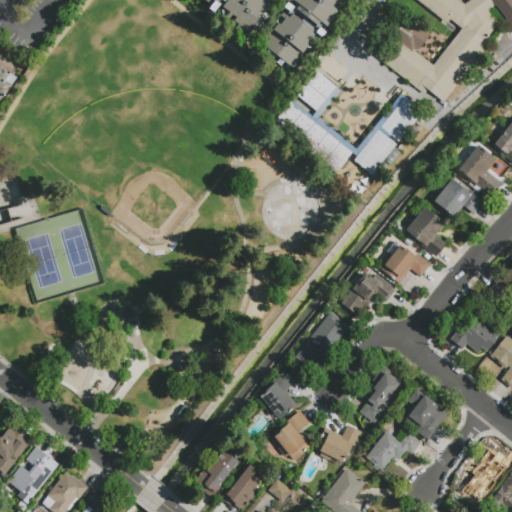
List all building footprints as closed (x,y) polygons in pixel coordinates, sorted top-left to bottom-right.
[(264,0),(268,3),(266,6),(244,33),(241,37),(233,30),(236,26),(231,22),(234,19),(231,16),(227,20),(214,10),(212,13),(206,9),(209,5),(203,0),(264,0)] [(279,66),(264,54),(268,50),(260,43),(262,41),(286,10),(283,8),(287,2),(294,7),(296,4),(291,1),(291,0),(341,0),(335,9),(337,10),(331,17),(333,18),(322,31),(324,33),(320,38),(318,36),(308,49),(306,47),(301,55),(298,53),(296,56),(299,58),(296,62),(293,60),(288,66),(283,62),(279,66)] [(456,0),(463,5),(469,0),(511,0),(511,34),(511,35),(502,24),(503,19),(494,7),(492,7),(488,11),(497,24),(484,42),(488,45),(442,103),(427,90),(423,95),(418,91),(375,57),(393,36),(385,30),(397,14),(417,27),(429,36),(417,51),(416,52),(413,49),(412,51),(417,55),(432,66),(461,30),(449,20),(446,24),(416,1),(415,0),(456,0)] [(8,85),(7,87),(9,89),(0,101),(0,71),(7,77),(3,81),(8,85)] [(321,116),(297,98),(316,72),(336,87),(335,88),(340,91),(321,116)] [(422,112),(398,143),(380,129),(404,98),(422,112)] [(333,174),(272,125),(289,103),(351,152),(333,174)] [(511,164),(491,149),(511,121),(511,164)] [(371,175),(353,161),(377,131),(395,145),(371,175)] [(502,182),(491,196),(457,170),(476,145),(496,160),(487,171),(502,182)] [(397,150),(401,154),(390,166),(384,161),(394,149),(396,151),(397,150)] [(483,204),(474,215),(463,207),(453,219),(432,202),(450,179),(483,204)] [(435,259),(419,245),(420,244),(404,231),(423,208),(428,212),(429,211),(445,224),(435,236),(446,246),(435,259)] [(420,279),(409,270),(399,284),(380,270),(384,265),(380,263),(388,253),(386,252),(393,243),(397,246),(399,245),(415,257),(417,255),(430,265),(420,279)] [(511,292),(503,304),(490,293),(503,277),(505,279),(511,269),(511,292)] [(395,291),(384,304),(375,297),(366,309),(363,307),(356,317),(340,304),(364,274),(372,280),(373,278),(382,285),(384,282),(395,291)] [(499,336),(486,352),(480,347),(475,353),(465,345),(461,349),(449,340),(469,315),(471,317),(478,308),(492,319),(486,326),(499,336)] [(329,313),(348,328),(327,354),(321,349),(306,368),(294,358),(329,313)] [(511,389),(500,380),(508,369),(506,367),(505,369),(489,357),(505,336),(511,341),(511,389)] [(374,425),(360,414),(368,404),(365,402),(375,388),(371,385),(384,369),(402,383),(391,397),(386,394),(382,399),(390,405),(374,425)] [(284,370),(294,383),(285,390),(297,405),(276,422),(263,407),(265,405),(257,396),(272,383),(271,382),(284,370)] [(407,404),(417,392),(425,398),(449,417),(428,443),(425,441),(404,424),(409,417),(404,413),(409,406),(407,404)] [(189,409),(181,420),(176,416),(184,406),(189,409)] [(283,424),(299,412),(310,426),(299,435),(309,447),(292,461),(287,456),(284,458),(278,450),(281,448),(273,437),(278,432),(278,431),(284,426),(283,424)] [(314,449),(325,428),(342,436),(347,425),(361,433),(350,455),(347,453),(346,457),(344,456),(340,463),(331,458),(329,461),(315,453),(316,450),(314,449)] [(4,475),(0,472),(0,438),(6,431),(10,430),(13,427),(23,434),(22,436),(29,442),(4,475)] [(420,443),(411,455),(405,451),(398,460),(393,456),(380,473),(364,460),(385,431),(400,443),(408,433),(420,443)] [(35,448),(56,464),(24,505),(14,498),(23,487),(13,479),(21,468),(28,473),(34,466),(26,460),(35,448)] [(483,498),(463,482),(488,449),(509,466),(483,498)] [(223,451),(238,463),(217,490),(218,490),(210,499),(201,492),(203,490),(195,484),(209,466),(211,467),(223,451)] [(249,465),(263,477),(251,491),(253,493),(252,495),(254,497),(239,511),(237,511),(232,507),(231,508),(220,498),(231,486),(249,465)] [(364,483),(348,503),(360,511),(334,511),(320,501),(345,469),(364,483)] [(511,471),(511,511),(493,511),(486,506),(501,488),(500,487),(511,471)] [(50,511),(40,504),(65,472),(73,478),(74,477),(87,488),(68,511),(66,510),(64,511),(50,511)] [(281,502),(266,491),(276,479),(290,491),(281,502)] [(85,504),(94,492),(113,507),(109,511),(83,511),(88,506),(85,504)]
